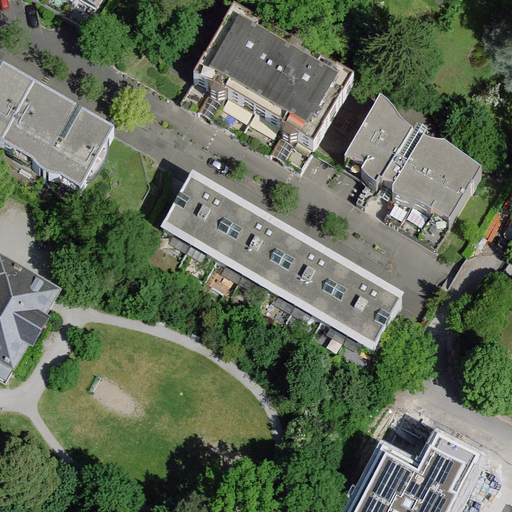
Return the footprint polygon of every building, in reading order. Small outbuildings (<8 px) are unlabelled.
[(66,0),(96,16),(104,0),(66,0)] [(295,53),(234,19),(194,86),(209,95),(211,104),(219,108),(228,105),(256,120),(295,53)] [(295,53),(256,120),(283,135),(281,138),(284,145),(291,150),(300,148),(314,156),(354,88),(295,53)] [(0,72),(0,149),(2,151),(35,93),(0,72)] [(209,95),(194,86),(182,108),(200,119),(207,106),(204,105),(209,95)] [(115,139),(35,93),(2,151),(33,168),(43,179),(53,183),(61,185),(82,196),(115,139)] [(410,137),(380,99),(346,161),(363,170),(359,177),(374,193),(384,187),(393,192),(393,206),(452,229),(485,177),(447,147),(421,144),(410,137)] [(314,156),(300,148),(294,158),(291,156),(284,168),(302,178),(314,156)] [(219,203),(192,187),(164,234),(192,250),(219,203)] [(219,203),(192,250),(218,265),(245,218),(219,203)] [(245,218),(218,265),(244,280),(271,233),(245,218)] [(271,233),(244,280),(270,295),(298,248),(271,233)] [(81,253),(67,245),(64,249),(58,260),(72,268),(81,253)] [(298,248),(270,295),(297,310),(324,263),(298,248)] [(350,278),(324,263),(297,310),(322,325),(350,278)] [(57,300),(1,267),(0,268),(0,367),(13,375),(29,349),(32,350),(45,328),(42,326),(57,300)] [(376,293),(350,278),(322,325),(349,340),(376,293)] [(403,309),(376,293),(349,340),(376,356),(403,309)] [(457,511),(482,464),(436,440),(419,473),(380,453),(349,511),(457,511)]
